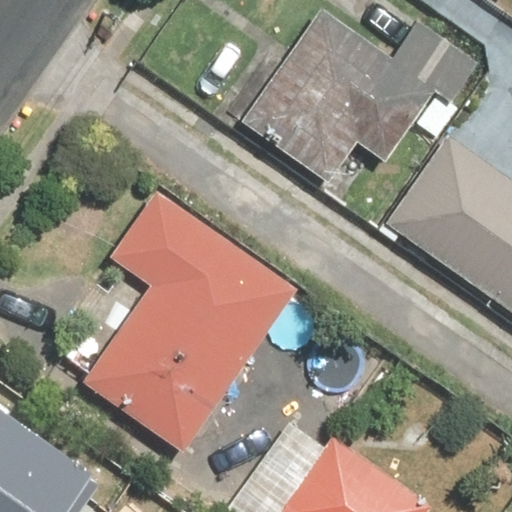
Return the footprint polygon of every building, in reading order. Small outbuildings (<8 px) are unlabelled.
[(395,51),(323,1),(245,115),(334,176),(363,134),(394,156),(443,86),(454,94),(480,57),(420,15),(395,51)] [(511,163),(457,124),(391,217),(511,302),(511,163)] [(188,445),(299,281),(160,187),(118,249),(156,275),(87,376),(188,445)] [(0,489),(33,511),(72,511),(100,472),(0,403),(0,489)] [(429,511),(440,496),(334,429),(328,439),(291,416),(230,511),(429,511)] [(33,511),(0,489),(0,511),(33,511)]
